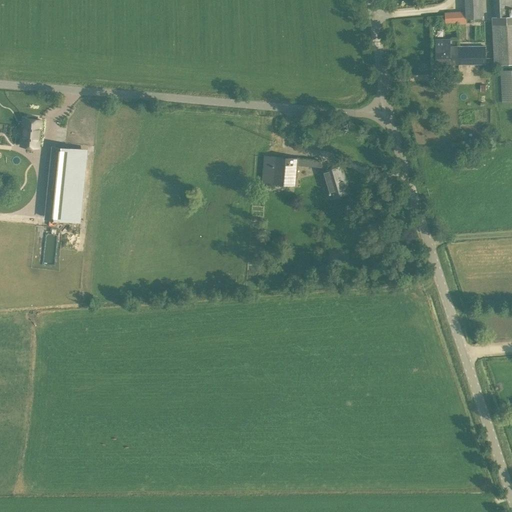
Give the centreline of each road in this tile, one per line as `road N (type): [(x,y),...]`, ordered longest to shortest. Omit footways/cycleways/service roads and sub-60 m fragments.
road 1 (unclassified): [(511,500),(385,108)]
road 2 (unclassified): [(385,108),(347,112),(0,83)]
